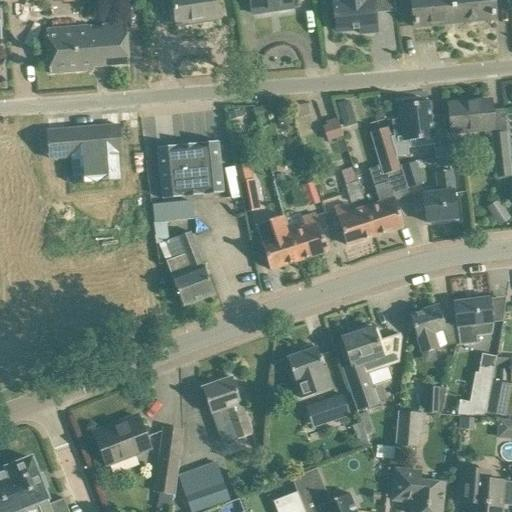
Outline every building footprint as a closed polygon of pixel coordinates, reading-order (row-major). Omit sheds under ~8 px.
[(213,0),(172,0),(173,5),(176,25),(217,19),(213,0)] [(249,0),(252,13),(293,7),(291,0),(249,0)] [(335,0),(336,4),(333,4),(334,11),(336,31),(358,29),(359,33),(377,31),(375,14),(373,0),(335,0)] [(454,23),(452,0),(411,0),(413,7),(415,27),(454,23)] [(494,19),(492,0),(452,0),(454,23),(494,19)] [(129,64),(127,44),(126,23),(46,30),(49,73),(93,70),(94,67),(129,64)] [(416,99),(402,101),(403,105),(400,106),(401,120),(392,121),(394,137),(404,135),(404,141),(434,137),(429,102),(416,103),(416,99)] [(492,129),(490,111),(490,100),(449,104),(451,125),(449,125),(449,133),(492,129)] [(240,109),(227,112),(229,120),(242,118),(240,109)] [(290,110),(276,114),(279,126),(293,123),(290,110)] [(338,121),(323,126),(329,141),(335,138),(337,143),(343,140),(342,137),(344,136),(338,121)] [(50,131),(48,131),(48,133),(50,157),(50,159),(67,158),(72,157),(74,184),(119,181),(117,154),(120,154),(118,125),(64,129),(50,131)] [(383,175),(400,170),(388,128),(370,133),(383,175)] [(507,132),(490,134),(493,158),(495,178),(511,176),(510,159),(507,132)] [(433,142),(435,158),(449,156),(447,140),(433,142)] [(162,199),(223,193),(218,142),(157,148),(162,199)] [(423,184),(416,161),(400,166),(407,189),(423,184)] [(253,179),(249,180),(245,164),(235,166),(245,212),(259,210),(253,179)] [(425,194),(423,194),(424,202),(426,222),(458,218),(455,198),(454,190),(452,170),(436,172),(439,192),(425,194)] [(463,180),(455,181),(456,191),(464,190),(463,180)] [(362,199),(357,181),(344,185),(350,203),(362,199)] [(403,227),(391,189),(389,181),(375,186),(379,202),(365,206),(375,236),(403,227)] [(511,218),(499,199),(487,208),(499,226),(511,218)] [(192,202),(152,206),(154,223),(194,218),(192,202)] [(375,236),(365,206),(350,211),(347,204),(334,208),(346,245),(375,236)] [(327,251),(321,232),(315,214),(302,218),(305,227),(289,232),(298,260),(327,251)] [(298,260),(289,232),(284,216),(255,225),(270,269),(298,260)] [(190,231),(165,241),(172,259),(166,261),(172,276),(171,276),(176,287),(183,306),(214,294),(207,276),(203,264),(202,264),(190,231)] [(493,322),(492,317),(490,297),(453,302),(455,322),(459,344),(472,342),(470,325),(493,322)] [(450,344),(442,320),(438,306),(410,315),(417,337),(418,337),(422,353),(450,344)] [(351,366),(342,369),(348,388),(357,411),(378,404),(372,386),(391,379),(386,366),(398,362),(402,338),(400,333),(377,341),(373,328),(342,338),(351,366)] [(302,352),(286,358),(293,377),(295,383),(296,383),(301,398),(314,394),(308,379),(312,377),(314,381),(326,376),(324,373),(325,373),(323,366),(316,347),(314,348),(312,344),(300,349),(302,352)] [(511,358),(495,358),(492,375),(485,414),(505,417),(506,415),(511,415),(511,358)] [(458,415),(457,415),(459,415),(474,416),(485,417),(485,414),(492,375),(475,372),(470,402),(465,401),(464,407),(458,406),(458,415)] [(241,404),(238,396),(232,377),(201,387),(208,406),(211,414),(212,414),(222,444),(251,434),(241,404)] [(440,414),(441,405),(441,388),(427,387),(425,412),(440,414)] [(352,423),(350,414),(343,395),(297,411),(303,430),(304,430),(307,438),(352,423)] [(398,411),(395,446),(420,448),(421,434),(424,434),(426,413),(398,411)] [(473,429),(474,416),(459,415),(458,429),(473,429)] [(149,448),(144,435),(137,416),(121,422),(121,425),(116,427),(115,424),(113,425),(114,426),(97,433),(96,432),(94,433),(107,465),(149,448)] [(511,437),(511,419),(497,418),(495,436),(511,437)] [(370,447),(361,422),(351,426),(361,451),(370,447)] [(160,458),(155,492),(159,492),(174,494),(179,461),(176,461),(180,431),(164,429),(160,458)] [(52,511),(51,509),(43,488),(47,487),(42,474),(38,475),(31,458),(24,460),(23,457),(11,461),(13,465),(7,467),(24,511),(38,506),(40,511),(52,511)] [(194,511),(230,500),(222,479),(215,458),(178,472),(185,492),(184,492),(185,494),(190,511),(194,511)] [(21,511),(24,511),(7,467),(0,469),(0,511),(21,511)] [(488,471),(460,469),(460,475),(458,502),(472,503),(471,511),(500,511),(503,481),(488,480),(488,471)] [(440,511),(442,497),(443,484),(419,481),(420,472),(396,470),(393,500),(412,502),(411,511),(440,511)] [(310,493),(309,489),(303,474),(292,478),(297,492),(305,511),(357,511),(350,493),(330,501),(325,487),(310,493)] [(305,511),(297,492),(273,501),(277,511),(305,511)]
